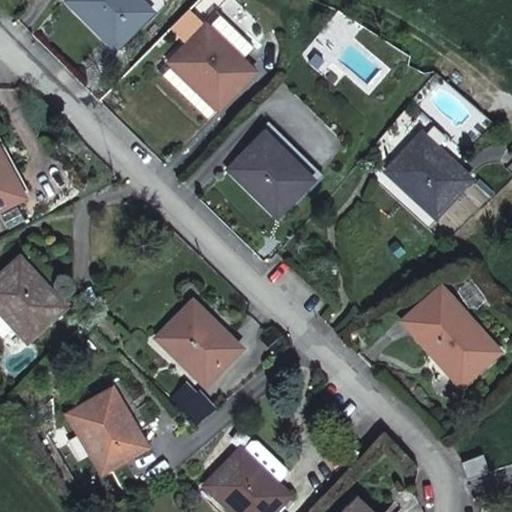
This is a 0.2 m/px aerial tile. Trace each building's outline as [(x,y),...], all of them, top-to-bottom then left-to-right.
[(141,2),(138,0),(70,0),(69,1),(116,48),(135,29),(125,19),(141,2)] [(135,29),(152,12),(141,2),(125,19),(135,29)] [(209,20),(209,28),(242,61),(254,48),(217,12),(209,20)] [(206,26),(171,63),(219,108),(219,109),(254,73),(242,61),(209,28),(206,26)] [(208,119),(219,108),(173,65),(164,65),(158,71),(208,119)] [(313,180),(265,133),(230,170),(278,217),(296,197),(313,180)] [(422,135),(388,173),(437,217),(471,180),(422,135)] [(0,210),(25,197),(0,151),(0,210)] [(20,259),(0,277),(0,311),(15,328),(28,342),(65,307),(20,259)] [(499,352),(441,288),(404,322),(461,387),(499,352)] [(241,349),(193,302),(158,339),(206,386),(241,349)] [(0,333),(4,338),(15,328),(0,311),(0,333)] [(120,378),(109,383),(137,432),(148,426),(120,378)] [(146,447),(112,390),(69,415),(103,473),(146,447)] [(212,407),(200,393),(179,412),(195,427),(207,417),(204,414),(212,407)] [(253,440),(242,451),(278,485),(282,482),(282,476),(286,471),(253,440)] [(242,451),(241,450),(206,487),(232,511),(273,511),(289,496),(278,485),(242,451)] [(463,463),(470,480),(490,473),(484,455),(463,463)] [(345,511),(370,511),(357,500),(345,511)]
